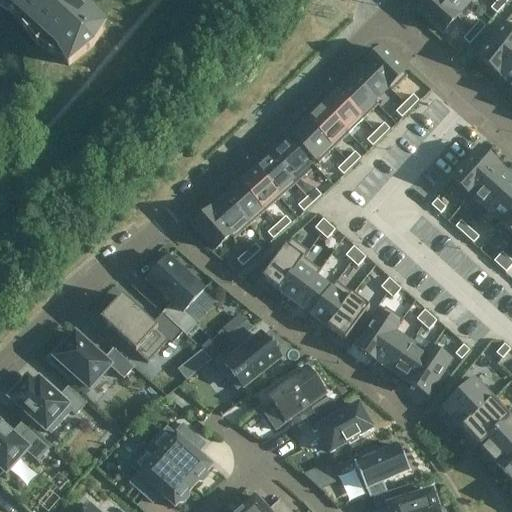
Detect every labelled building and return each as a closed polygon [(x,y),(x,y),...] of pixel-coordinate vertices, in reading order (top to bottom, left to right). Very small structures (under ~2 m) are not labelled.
[(77,0),(0,0),(0,7),(12,15),(36,45),(69,66),(93,46),(104,29),(90,11),(77,0)] [(457,17),(438,0),(429,0),(418,12),(442,34),(457,17)] [(470,3),(467,0),(438,0),(457,17),(470,3)] [(497,15),(505,6),(498,0),(490,9),(497,15)] [(477,36),(485,27),(479,22),(471,31),(477,36)] [(511,35),(503,28),(478,60),(499,76),(511,59),(511,35)] [(469,45),(477,36),(471,31),(463,40),(469,45)] [(407,77),(381,51),(366,65),(392,92),(407,77)] [(511,86),(511,59),(499,76),(511,86)] [(392,92),(366,65),(351,80),(377,107),(378,106),(375,102),(388,89),(391,93),(392,92)] [(377,107),(351,80),(337,94),(363,121),(377,107)] [(363,121),(337,94),(322,109),(348,135),(363,121)] [(410,110),(418,102),(412,96),(404,104),(410,110)] [(410,110),(404,104),(395,113),(401,119),(410,110)] [(348,135),(322,109),(308,123),(334,149),(348,135)] [(334,149),(308,123),(293,138),(319,164),(334,149)] [(381,139),(389,131),(383,125),(375,133),(381,139)] [(381,139),(375,133),(366,141),(372,147),(381,139)] [(311,171),(286,144),(271,158),(295,186),(311,171)] [(468,201),(498,168),(480,151),(453,181),(469,196),(466,200),(468,201)] [(352,167),(360,159),(354,154),(346,162),(352,167)] [(295,186),(271,158),(255,172),(280,199),(295,186)] [(352,167),(346,162),(337,170),(343,176),(352,167)] [(480,219),(511,182),(511,180),(498,168),(468,201),(482,214),(479,218),(480,219)] [(280,199),(255,172),(240,185),(265,213),(280,199)] [(495,232),(511,213),(511,182),(480,219),(495,232)] [(265,213),(240,185),(225,199),(250,226),(254,223),(265,213)] [(312,205),(321,197),(315,191),(307,199),(312,205)] [(250,226),(225,199),(210,212),(235,240),(250,226)] [(312,205),(307,199),(298,207),(303,213),(312,205)] [(431,207),(440,215),(446,208),(436,200),(431,207)] [(235,240),(210,212),(194,227),(215,251),(230,237),(234,241),(235,240)] [(511,241),(511,213),(495,232),(497,234),(500,230),(511,241)] [(285,218),(276,226),(282,232),(291,224),(285,218)] [(321,235),(329,226),(323,220),(315,229),(321,235)] [(455,228),(464,236),(470,230),(461,222),(455,228)] [(273,240),(282,232),(276,226),(267,234),(273,240)] [(335,231),(329,226),(321,235),(327,240),(335,231)] [(479,238),(470,230),(464,236),(473,244),(479,238)] [(279,293),(304,259),(309,253),(291,240),(262,280),(279,293)] [(255,245),(246,253),(252,259),(260,251),(255,245)] [(359,253),(353,248),(345,257),(351,262),(359,253)] [(252,259),(246,253),(237,261),(242,267),(252,259)] [(365,259),(359,253),(351,262),(357,268),(365,259)] [(499,268),(508,259),(502,253),(493,262),(499,268)] [(203,292),(168,259),(156,272),(155,272),(147,282),(158,292),(172,304),(162,315),(183,334),(186,337),(196,325),(184,314),(203,292)] [(296,305),(315,279),(321,272),(304,259),(279,293),(296,305)] [(511,265),(511,262),(508,259),(499,268),(505,273),(511,265)] [(311,316),(330,290),(315,279),(296,305),(311,316)] [(381,289),(387,294),(395,285),(389,279),(381,289)] [(327,329),(352,295),(336,283),(330,290),(311,316),(327,329)] [(393,299),(401,290),(395,285),(387,294),(393,299)] [(345,342),(369,309),(353,297),(354,296),(352,295),(327,329),(345,342)] [(183,334),(162,315),(152,325),(122,297),(100,321),(148,364),(168,342),(172,345),(183,334)] [(375,362),(396,331),(403,321),(385,308),(357,350),(375,362)] [(430,317),(424,311),(416,320),(422,326),(430,317)] [(436,322),(430,317),(422,326),(428,331),(436,322)] [(391,373),(412,342),(396,331),(375,362),(391,373)] [(75,335),(54,359),(90,391),(110,368),(123,380),(134,369),(113,350),(103,360),(75,335)] [(247,347),(241,340),(213,362),(237,392),(241,388),(243,389),(280,360),(261,336),(247,347)] [(408,384),(426,357),(410,347),(413,343),(412,342),(391,373),(408,384)] [(496,354),(502,360),(510,351),(504,345),(496,354)] [(426,396),(451,359),(433,346),(426,357),(408,384),(426,396)] [(455,355),(461,361),(469,352),(463,346),(455,355)] [(204,348),(178,368),(187,379),(212,359),(204,348)] [(283,385),(281,382),(258,397),(265,407),(272,403),(285,422),(325,395),(307,369),(283,385)] [(35,386),(28,379),(11,399),(51,435),(71,412),(75,416),(86,405),(68,389),(59,399),(39,381),(35,386)] [(462,429),(494,398),(477,379),(444,410),(462,429)] [(480,448),(511,417),(511,414),(511,416),(494,398),(462,429),(480,448)] [(348,412),(341,400),(306,421),(313,434),(318,431),(330,454),(372,430),(358,406),(348,412)] [(497,466),(511,451),(511,417),(480,448),(497,466)] [(0,466),(7,472),(26,451),(38,461),(48,450),(28,431),(18,442),(11,436),(12,435),(2,426),(1,427),(0,425),(0,466)] [(202,442),(183,425),(174,435),(175,436),(157,456),(193,488),(198,482),(203,482),(208,477),(207,472),(212,467),(194,451),(202,442)] [(398,447),(354,466),(366,491),(370,499),(372,499),(387,494),(383,484),(409,472),(398,447)] [(511,481),(511,451),(497,466),(511,481)] [(193,488),(157,456),(140,476),(138,474),(129,484),(148,501),(156,492),(175,509),(179,504),(184,503),(189,498),(188,493),(193,488)] [(410,486),(387,494),(372,499),(376,511),(387,508),(388,511),(439,511),(433,492),(414,498),(410,486)] [(288,511),(280,502),(269,511),(267,511),(256,499),(257,499),(255,497),(238,511),(288,511)]
